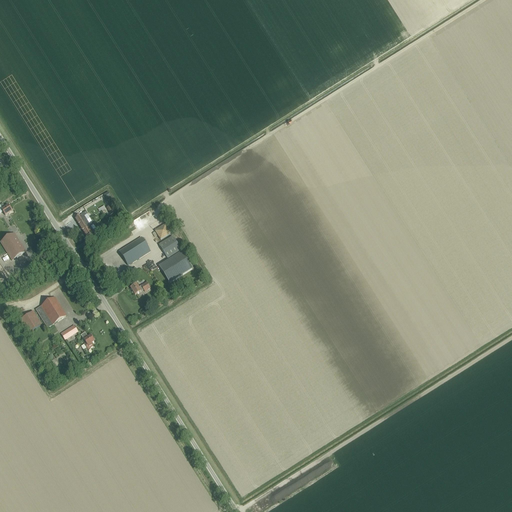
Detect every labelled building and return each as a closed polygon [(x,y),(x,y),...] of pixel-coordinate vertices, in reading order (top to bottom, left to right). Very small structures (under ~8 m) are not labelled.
[(110,213),(113,212),(113,213),(117,211),(113,204),(107,208),(110,213)] [(5,217),(12,212),(8,206),(5,208),(3,205),(0,206),(0,213),(3,212),(5,217)] [(79,225),(87,221),(84,217),(88,214),(86,212),(75,219),(79,225)] [(137,222),(140,228),(147,224),(146,220),(152,217),(150,213),(144,216),(146,219),(141,222),(140,220),(137,222)] [(79,225),(83,232),(91,227),(95,224),(93,221),(89,224),(87,221),(79,225)] [(161,241),(171,234),(165,225),(155,232),(161,241)] [(95,234),(91,227),(83,232),(87,238),(91,235),(92,236),(95,234)] [(12,262),(26,253),(14,234),(0,243),(12,262)] [(168,259),(181,251),(173,237),(159,246),(168,259)] [(128,266),(150,252),(141,238),(119,252),(128,266)] [(192,270),(182,253),(160,266),(170,283),(192,270)] [(136,285),(130,289),(135,296),(141,292),(143,291),(145,293),(150,289),(146,283),(139,288),(136,285)] [(41,307),(35,310),(47,329),(53,326),(67,317),(55,298),(41,307)] [(19,302),(20,309),(30,307),(29,300),(19,302)] [(28,334),(42,325),(33,312),(19,321),(28,334)] [(65,340),(77,332),(74,327),(61,335),(65,340)] [(87,338),(85,335),(84,334),(81,336),(84,340),(86,344),(84,345),(88,350),(93,347),(91,344),(94,342),(90,336),(87,338)]
